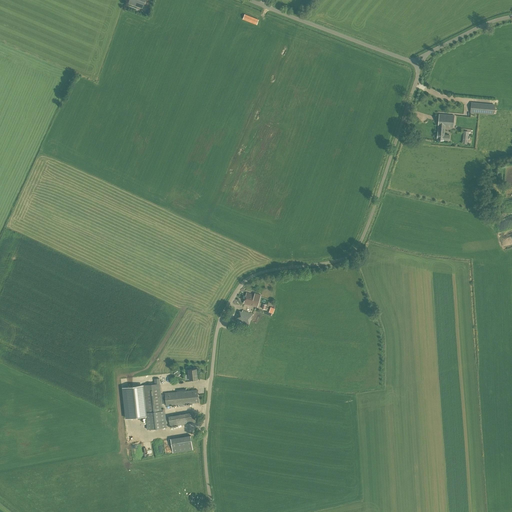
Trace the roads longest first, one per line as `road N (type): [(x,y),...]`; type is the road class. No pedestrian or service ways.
road 1 (unclassified): [(213,511),(207,445),(219,321),(251,274),(353,250),(420,61)]
road 2 (unclassified): [(420,61),(255,0)]
